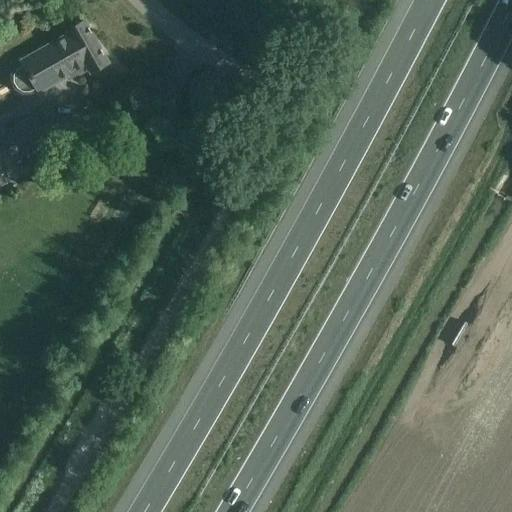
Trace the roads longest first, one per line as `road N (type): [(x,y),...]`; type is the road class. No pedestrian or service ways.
road 1 (motorway): [(434,0),(304,245),(145,511)]
road 2 (motorway): [(229,511),(509,0)]
road 3 (unclassified): [(52,511),(262,151)]
road 4 (residential): [(262,151),(269,116),(260,92),(139,0)]
